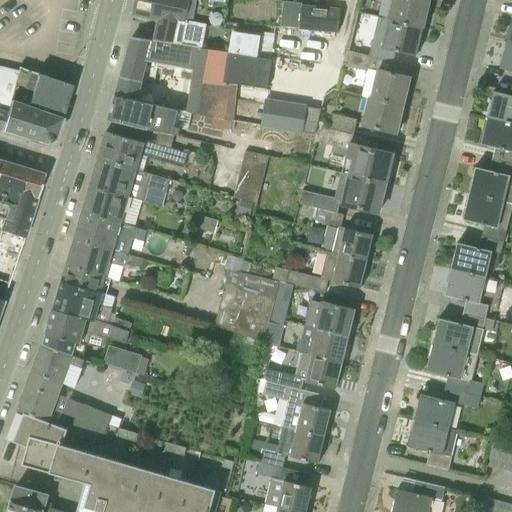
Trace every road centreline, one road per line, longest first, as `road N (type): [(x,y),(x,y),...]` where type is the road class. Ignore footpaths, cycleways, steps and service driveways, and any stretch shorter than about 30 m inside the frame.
road 1 (residential): [(351,511),(475,0)]
road 2 (residential): [(0,376),(70,163)]
road 3 (residential): [(70,163),(111,0)]
